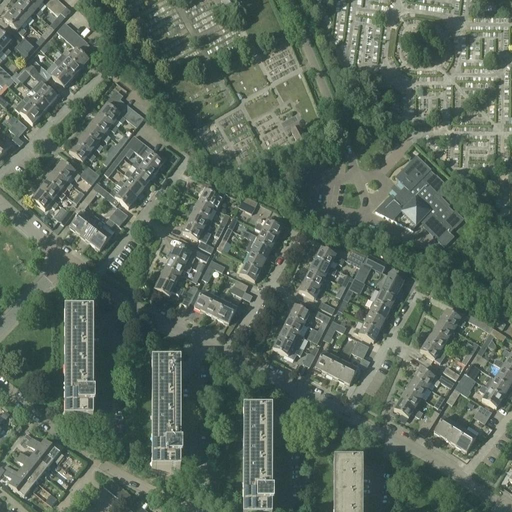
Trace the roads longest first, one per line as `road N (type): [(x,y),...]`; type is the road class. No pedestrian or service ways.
road 1 (unclassified): [(390,159),(375,173),(357,170),(287,0)]
road 2 (residential): [(0,175),(120,53)]
road 3 (residential): [(92,279),(187,159)]
road 4 (residential): [(193,490),(192,366),(204,342)]
road 5 (residential): [(344,414),(419,290)]
road 6 (residential): [(109,440),(108,320),(121,299)]
road 7 (residential): [(225,352),(300,233)]
road 8 (residential): [(98,461),(0,386)]
road 9 (residential): [(284,511),(284,419),(300,392)]
